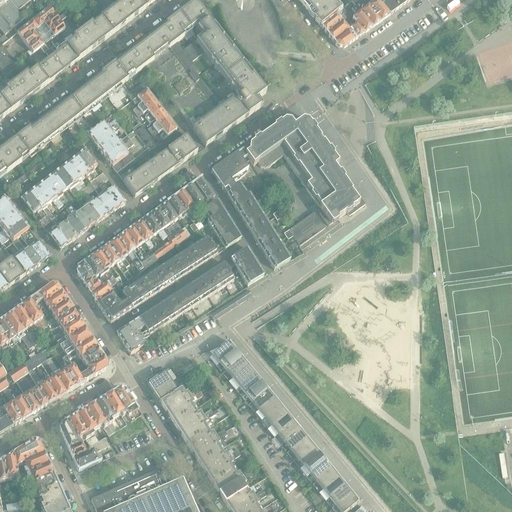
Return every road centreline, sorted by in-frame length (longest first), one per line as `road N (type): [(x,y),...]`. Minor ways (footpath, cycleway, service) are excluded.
road 1 (residential): [(339,68),(58,266)]
road 2 (residential): [(0,136),(176,0)]
road 3 (unknown): [(199,343),(300,511)]
road 4 (residential): [(215,511),(128,375)]
road 5 (residential): [(128,375),(58,266)]
